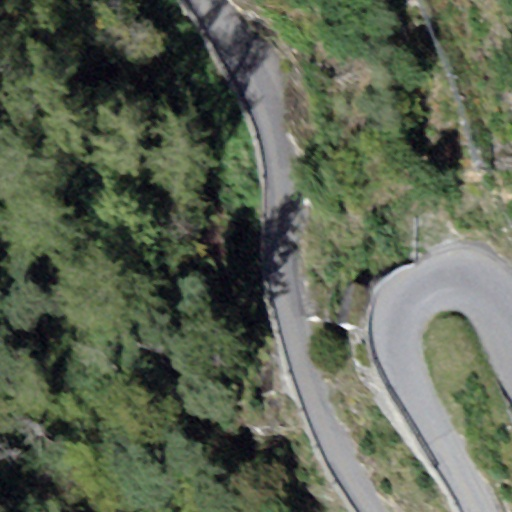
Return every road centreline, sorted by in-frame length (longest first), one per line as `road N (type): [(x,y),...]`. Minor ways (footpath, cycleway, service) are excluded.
road 1 (unclassified): [(367,511),(345,480),(291,326),(285,171),(267,81),(218,0)]
road 2 (unclassified): [(511,328),(500,298),(464,277),(426,287),(399,314),(394,360),(476,511)]
